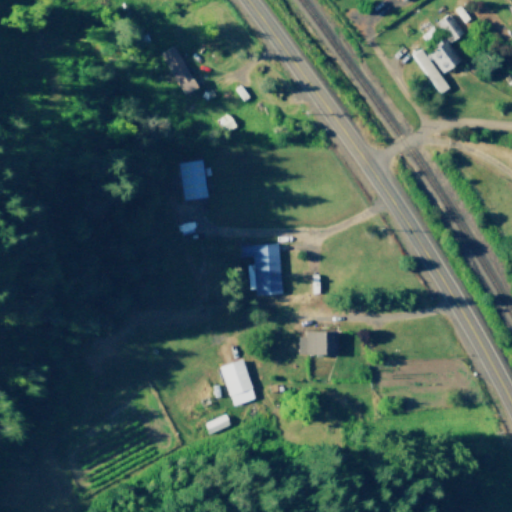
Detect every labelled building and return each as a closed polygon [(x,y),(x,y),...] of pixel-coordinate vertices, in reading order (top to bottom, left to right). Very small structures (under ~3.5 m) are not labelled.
[(434,23),(448,44),(462,34),(447,14),(434,23)] [(439,75),(459,63),(445,40),(425,53),(439,75)] [(196,88),(172,46),(159,54),(182,95),(196,88)] [(439,94),(447,88),(419,49),(411,55),(439,94)] [(206,198),(199,160),(176,164),(182,201),(206,198)] [(277,245),(237,246),(237,258),(250,257),(251,264),(247,265),(249,296),(279,294),(277,245)] [(304,337),(297,337),(297,355),(336,356),(336,333),(304,332),(304,337)] [(250,389),(241,360),(218,366),(226,396),(250,389)]
